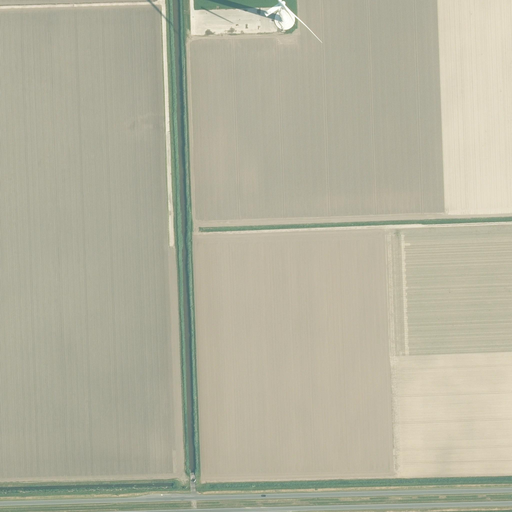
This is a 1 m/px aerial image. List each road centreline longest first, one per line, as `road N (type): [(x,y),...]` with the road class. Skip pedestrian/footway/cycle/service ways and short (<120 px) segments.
road 1 (trunk): [(511,490),(0,504)]
road 2 (trunk): [(175,511),(511,503)]
